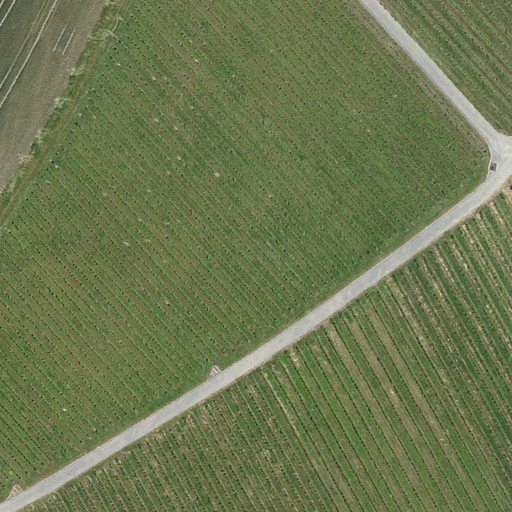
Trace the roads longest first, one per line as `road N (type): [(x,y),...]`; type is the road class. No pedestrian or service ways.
road 1 (track): [(511,164),(327,310),(0,511)]
road 2 (track): [(370,0),(511,156)]
